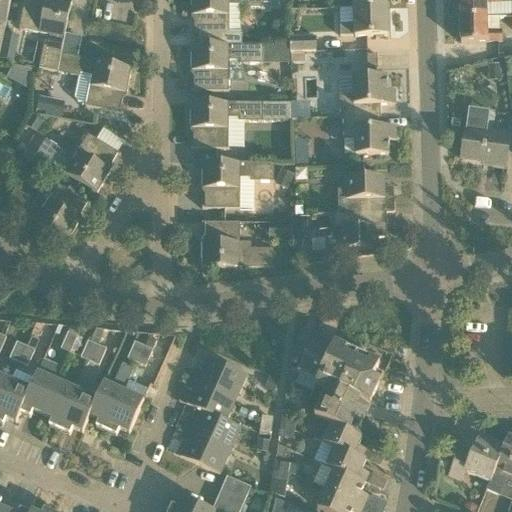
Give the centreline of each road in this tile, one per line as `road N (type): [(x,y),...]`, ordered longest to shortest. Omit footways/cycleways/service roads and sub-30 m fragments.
road 1 (residential): [(156,313),(435,272)]
road 2 (residential): [(435,272),(425,0)]
road 3 (residential): [(52,287),(155,153)]
road 4 (residential): [(120,503),(182,352)]
road 5 (residential): [(156,313),(155,153)]
road 6 (residential): [(155,153),(147,0)]
road 7 (residential): [(120,503),(0,456)]
road 8 (residential): [(424,400),(435,272)]
